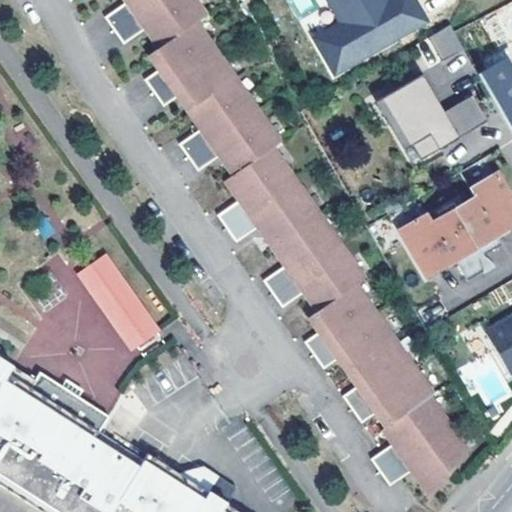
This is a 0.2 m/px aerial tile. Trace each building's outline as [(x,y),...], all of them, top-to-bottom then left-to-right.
[(156,0),(123,0),(125,2),(104,17),(113,31),(156,0)] [(194,0),(156,0),(113,31),(122,44),(144,29),(147,33),(152,29),(163,45),(205,15),(194,0)] [(332,76),(430,26),(417,0),(325,0),(336,21),(310,34),(332,76)] [(158,70),(143,80),(153,93),(225,43),(205,15),(163,45),(158,48),(153,52),(163,66),(158,70)] [(152,29),(147,33),(158,48),(163,45),(152,29)] [(452,31),(430,42),(445,67),(466,55),(452,31)] [(225,43),(153,93),(162,107),(176,97),(182,93),(191,106),(234,76),(244,69),(225,43)] [(511,55),(507,47),(487,60),(491,68),(504,60),(511,72),(511,55)] [(153,52),(148,55),(158,70),(163,66),(153,52)] [(491,68),(478,76),(511,133),(511,72),(504,60),(491,68)] [(199,129),(178,145),(187,158),(257,109),(234,76),(191,106),(202,121),(196,125),(199,129)] [(424,79),(386,101),(414,150),(423,165),(448,151),(439,135),(452,128),(446,117),(424,79)] [(182,93),(176,97),(186,110),(191,106),(182,93)] [(474,100),(465,105),(481,131),(489,126),(474,100)] [(386,101),(377,106),(405,155),(414,150),(386,101)] [(439,135),(448,151),(481,131),(465,105),(446,117),(452,128),(439,135)] [(191,106),(186,110),(196,125),(202,121),(191,106)] [(257,109),(187,158),(197,171),(218,156),(221,160),(226,157),(237,172),(271,148),(280,142),(257,109)] [(238,201),(216,216),(225,229),(294,181),(271,148),(237,172),(232,176),(229,177),(240,193),(235,197),(238,201)] [(226,157),(221,160),(232,176),(237,172),(226,157)] [(511,224),(511,197),(498,172),(469,189),(473,197),(432,222),(428,214),(400,230),(427,276),(457,258),(469,279),(496,263),(485,255),(500,244),(495,234),(511,224)] [(229,177),(224,181),(235,197),(240,193),(229,177)] [(294,181),(225,229),(235,243),(256,228),(259,232),(265,228),(275,243),(316,214),(294,181)] [(283,266),(262,281),(271,295),(339,247),(316,214),(275,243),(286,258),(280,262),(283,266)] [(265,228),(259,232),(270,247),(275,243),(265,228)] [(275,243),(270,247),(280,262),(286,258),(275,243)] [(339,247),(271,295),(280,308),(302,293),(305,297),(310,293),(321,308),(362,279),(339,247)] [(130,354),(161,334),(107,253),(76,273),(130,354)] [(317,333),(303,343),(312,356),(382,307),(362,279),(321,308),(316,312),(312,315),(322,329),(317,333)] [(310,293),(305,297),(316,312),(321,308),(310,293)] [(382,307),(312,356),(322,369),(336,359),(341,356),(351,369),(401,334),(382,307)] [(312,315),(307,318),(317,333),(322,329),(312,315)] [(511,317),(485,333),(508,372),(511,370),(511,317)] [(355,387),(341,397),(350,410),(420,361),(401,334),(351,369),(361,383),(355,387)] [(0,474),(4,477),(0,482),(0,511),(225,511),(221,509),(226,501),(236,487),(218,475),(208,491),(203,498),(174,479),(178,472),(147,452),(143,459),(97,429),(107,415),(40,372),(36,379),(0,355),(0,474)] [(341,356),(336,359),(346,373),(351,369),(341,356)] [(420,361),(350,410),(360,424),(374,413),(379,410),(389,424),(429,396),(439,389),(420,361)] [(351,369),(346,373),(355,387),(361,383),(351,369)] [(394,448),(372,464),(382,477),(451,428),(429,396),(389,424),(386,426),(399,445),(394,448)] [(386,426),(389,424),(379,410),(374,413),(384,428),(386,426)] [(384,428),(381,430),(394,448),(399,445),(386,426),(384,428)] [(451,428),(382,477),(391,491),(413,475),(415,479),(421,476),(436,497),(431,502),(432,503),(470,456),(451,428)] [(208,491),(178,472),(174,479),(203,498),(208,491)] [(421,476),(415,479),(431,502),(436,497),(421,476)] [(242,511),(226,501),(221,509),(225,511),(242,511)]
